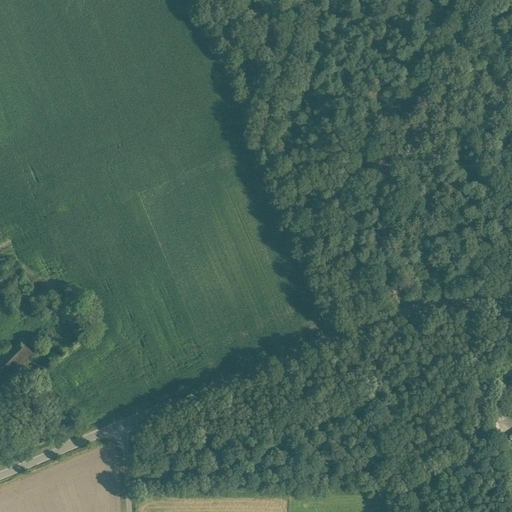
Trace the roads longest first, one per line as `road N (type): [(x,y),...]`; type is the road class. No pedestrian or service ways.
road 1 (unclassified): [(126,423),(351,331),(511,296)]
road 2 (unclassified): [(0,474),(126,423)]
